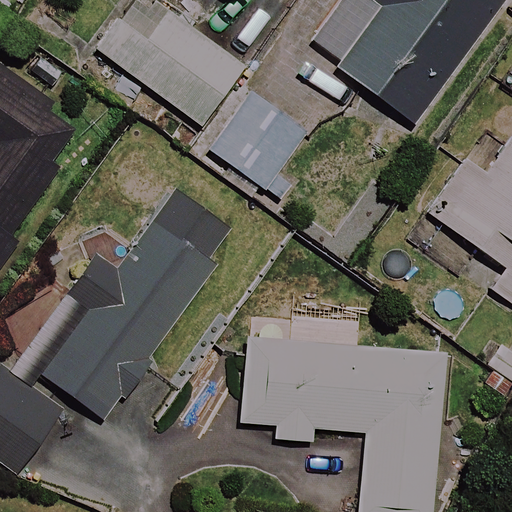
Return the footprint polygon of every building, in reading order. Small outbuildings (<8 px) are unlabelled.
[(412,123),(497,0),(337,0),(304,49),(412,123)] [(166,14),(122,72),(195,128),(240,70),(166,14)] [(79,136),(0,77),(0,261),(13,244),(5,237),(79,136)] [(511,82),(508,89),(511,91),(511,133),(482,176),(462,162),(424,216),(502,270),(487,291),(511,307),(511,82)] [(298,135),(241,95),(200,153),(257,193),(298,135)] [(228,242),(169,200),(115,278),(88,259),(65,292),(79,302),(30,373),(101,423),(228,242)] [(426,511),(438,355),(242,340),(235,424),(272,426),(271,441),(306,443),(308,429),(360,433),(353,511),(426,511)] [(511,382),(511,356),(493,344),(479,365),(487,370),(477,383),(500,399),(511,382)] [(54,411),(0,374),(0,463),(12,472),(54,411)]
